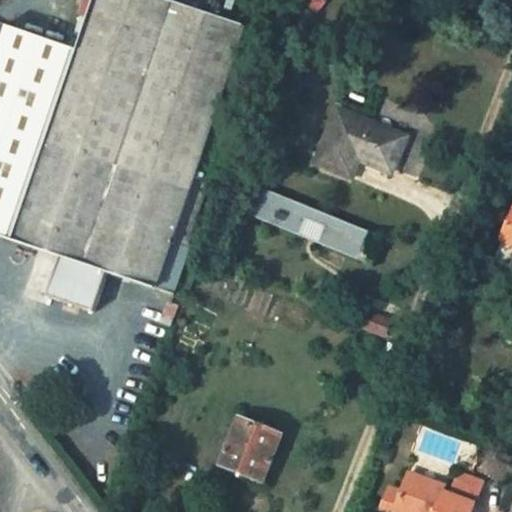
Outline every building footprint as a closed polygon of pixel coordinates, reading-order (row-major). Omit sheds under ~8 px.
[(86,79),(70,74),(49,133),(1,263),(66,286),(53,326),(100,343),(115,303),(161,320),(257,59),(112,5),(86,79)] [(49,133),(70,74),(11,54),(0,85),(0,262),(1,263),(49,133)] [(405,141),(336,112),(313,167),(349,182),(360,157),(393,170),(405,141)] [(257,188),(245,215),(295,236),(302,219),(320,227),(313,243),(353,260),(364,232),(257,188)] [(511,243),(511,218),(503,240),(504,240),(511,243)] [(511,265),(511,243),(504,240),(496,260),(511,266),(511,265)] [(46,412),(35,420),(47,437),(58,429),(46,412)] [(281,430),(238,413),(220,458),(263,474),(281,430)] [(483,480),(458,470),(452,487),(478,497),(483,480)] [(471,511),(476,502),(442,488),(444,485),(408,471),(400,491),(393,510),(397,511),(471,511)] [(377,511),(397,511),(393,510),(400,491),(387,486),(377,511)]
